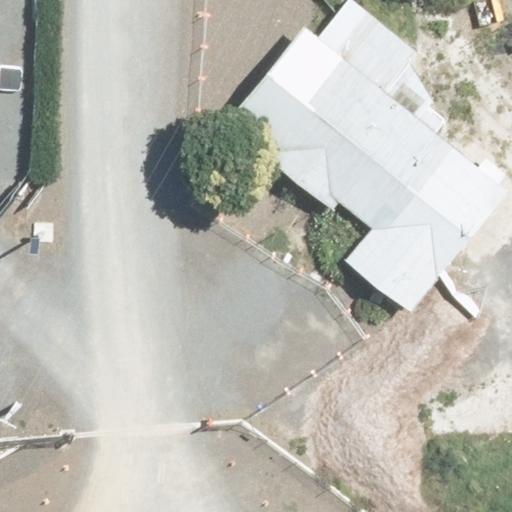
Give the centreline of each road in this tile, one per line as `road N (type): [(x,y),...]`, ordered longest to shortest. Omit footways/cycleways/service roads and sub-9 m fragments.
road 1 (unknown): [(115,314),(283,345),(410,346),(456,333),(511,280)]
road 2 (unknown): [(28,511),(148,502)]
